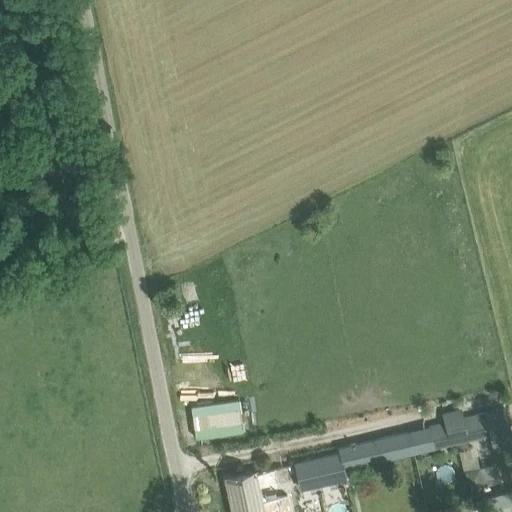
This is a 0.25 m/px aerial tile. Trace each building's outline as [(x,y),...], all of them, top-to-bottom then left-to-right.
[(451,442),(471,437),(490,433),(499,471),(511,467),(511,435),(505,408),(462,419),(459,410),(444,414),(446,423),(431,426),(434,440),(450,436),(451,442)] [(407,434),(406,430),(368,439),(374,464),(416,454),(428,452),(423,430),(411,433),(407,434)] [(345,480),(338,452),(295,462),(303,497),(322,493),(320,486),(345,480)] [(480,466),(477,452),(461,456),(467,485),(497,478),(493,463),(480,466)] [(274,468),(245,474),(225,478),(232,511),(292,511),(288,493),(280,495),(274,468)]
